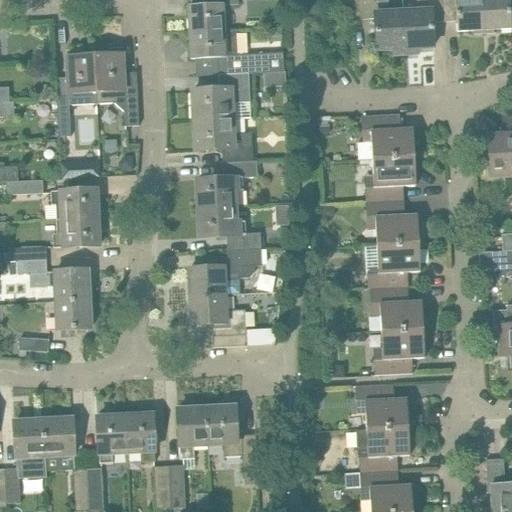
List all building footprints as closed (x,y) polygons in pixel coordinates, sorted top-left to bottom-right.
[(189,33),(224,32),(223,6),(238,5),(238,0),(214,0),(215,6),(188,7),(189,33)] [(406,55),(403,13),(390,13),(389,0),(376,1),(376,0),(354,0),(355,20),(375,19),(377,51),(393,50),(393,56),(406,55)] [(416,0),(417,12),(403,13),(406,55),(417,54),(417,49),(433,48),(431,23),(444,22),(442,0),(416,0)] [(442,0),(444,22),(457,22),(457,32),(484,31),(482,0),(442,0)] [(511,0),(482,0),(484,31),(511,30),(510,19),(511,18),(511,0)] [(281,29),(269,29),(270,41),(282,41),(281,29)] [(236,31),(224,32),(189,33),(191,59),(217,58),(218,76),(248,74),(284,73),(283,53),(237,56),(236,31)] [(94,57),(96,93),(123,92),(125,127),(139,127),(136,73),(123,74),(122,49),(110,50),(110,56),(94,57)] [(96,93),(94,57),(79,58),(78,51),(66,52),(67,72),(68,94),(96,93)] [(48,70),(36,71),(37,78),(42,82),(49,82),(48,70)] [(248,74),(218,76),(219,90),(192,91),(194,121),(232,119),(231,104),(250,103),(248,74)] [(0,103),(9,103),(9,88),(0,87),(0,103)] [(70,130),(69,98),(56,99),(58,131),(70,130)] [(13,103),(9,103),(0,103),(0,117),(14,117),(13,103)] [(372,160),(414,158),(412,129),(400,130),(399,115),(361,117),(362,133),(371,133),(372,160)] [(233,135),(232,119),(194,121),(195,151),(222,150),(223,164),(253,162),(251,134),(233,135)] [(317,120),(317,135),(327,135),(327,120),(317,120)] [(511,175),(511,134),(499,136),(500,148),(490,149),(492,192),(505,192),(504,176),(511,175)] [(125,157),(119,163),(119,171),(132,170),(132,156),(125,157)] [(414,158),(372,160),(374,188),(364,189),(365,205),(396,203),(396,188),(415,186),(414,158)] [(98,161),(60,163),(61,179),(99,177),(98,161)] [(257,162),(253,162),(223,164),(223,179),(197,180),(198,209),(235,207),(234,192),(243,191),(243,179),(257,178),(257,162)] [(0,183),(6,183),(17,183),(16,167),(0,167),(0,183)] [(42,181),(17,183),(6,183),(7,196),(43,194),(42,181)] [(61,221),(98,219),(97,190),(50,193),(51,206),(60,206),(61,221)] [(396,203),(365,205),(366,219),(375,219),(376,247),(418,245),(417,216),(397,216),(396,203)] [(235,207),(198,209),(199,238),(226,237),(227,252),(261,250),(260,234),(245,235),(245,222),(235,223),(235,207)] [(334,208),(322,209),(323,221),(329,220),(335,214),(334,208)] [(98,219),(61,221),(62,235),(52,235),(53,249),(99,246),(98,219)] [(502,251),(511,250),(511,235),(501,236),(502,251)] [(418,245),(376,247),(365,247),(367,290),(369,290),(401,288),(407,288),(406,274),(420,273),(418,245)] [(16,263),(46,261),(45,248),(9,250),(10,263),(16,263)] [(261,250),(227,252),(228,267),(189,269),(190,298),(225,296),(224,280),(243,279),(243,268),(262,267),(261,250)] [(502,252),(479,253),(480,278),(481,278),(481,276),(505,275),(504,269),(511,268),(511,250),(502,251),(502,252)] [(46,261),(16,263),(17,275),(47,274),(46,261)] [(55,303),(89,301),(88,271),(54,273),(55,303)] [(401,288),(369,290),(370,306),(379,305),(380,333),(423,330),(421,302),(402,303),(401,288)] [(225,312),(225,296),(190,298),(192,326),(212,325),(213,349),(247,347),(246,327),(245,311),(225,312)] [(89,301),(55,303),(56,311),(57,331),(90,329),(89,301)] [(511,367),(511,307),(508,308),(508,312),(494,313),(495,328),(499,327),(500,356),(511,356),(511,367)] [(423,330),(380,333),(382,360),(374,361),(374,376),(415,374),(414,359),(424,359),(423,330)] [(17,351),(48,353),(49,340),(18,338),(17,351)] [(325,365),(325,376),(337,375),(337,364),(325,365)] [(366,430),(408,428),(406,399),(387,401),(386,386),(355,387),(356,403),(365,402),(366,430)] [(206,409),(208,446),(223,445),(223,458),(242,457),(243,479),(258,478),(256,436),(236,436),(235,407),(206,409)] [(208,446),(206,409),(177,410),(180,460),(194,460),(193,447),(208,446)] [(153,415),(125,417),(126,453),(141,452),(141,463),(155,462),(153,415)] [(126,453),(125,417),(97,418),(99,465),(113,465),(112,454),(126,453)] [(72,420),(43,421),(45,457),(45,469),(74,468),(72,420)] [(45,457),(43,421),(14,423),(16,459),(45,457)] [(408,428),(366,430),(368,458),(359,458),(359,474),(390,472),(390,458),(409,457),(408,428)] [(511,511),(511,492),(505,493),(503,460),(485,461),(487,499),(492,499),(492,507),(476,508),(476,511),(511,511)] [(182,462),(168,463),(170,507),(184,506),(182,462)] [(156,507),(170,507),(168,463),(154,464),(156,507)] [(17,465),(4,466),(4,468),(6,502),(7,503),(17,502),(19,502),(17,465)] [(86,470),(86,472),(88,509),(103,509),(101,469),(86,470)] [(87,511),(88,509),(86,472),(73,472),(74,511),(87,511)] [(391,486),(390,472),(359,474),(360,489),(369,489),(370,511),(412,511),(411,486),(391,486)]
